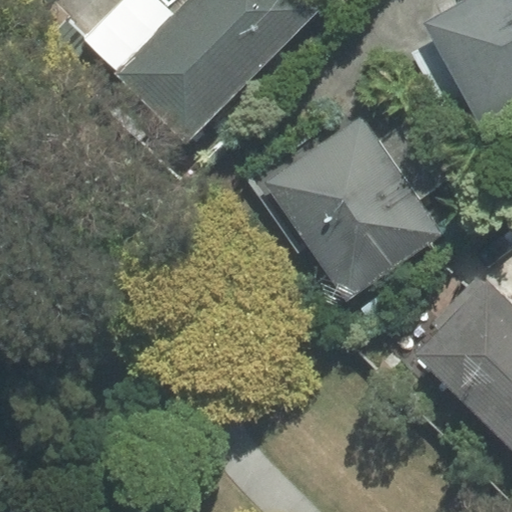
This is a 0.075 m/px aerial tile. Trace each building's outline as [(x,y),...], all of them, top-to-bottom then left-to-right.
[(194,0),(162,34),(128,68),(201,138),(332,4),(328,0),(194,0)] [(511,0),(471,0),(440,17),(450,34),(485,97),(498,120),(511,112),(511,0)] [(485,97),(450,34),(433,43),(418,51),(452,115),(485,97)] [(386,138),(370,114),(277,179),(359,295),(452,231),(429,197),(386,138)] [(420,114),(386,138),(429,197),(463,173),(420,114)] [(511,282),(500,271),(431,343),(511,419),(511,282)]
